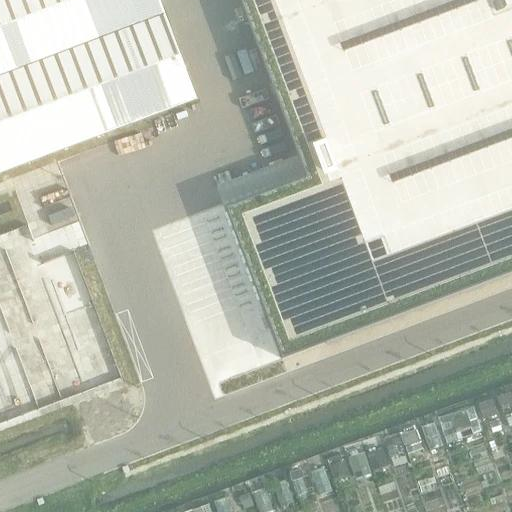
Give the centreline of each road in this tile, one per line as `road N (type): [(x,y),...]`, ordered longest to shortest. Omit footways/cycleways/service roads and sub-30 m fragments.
road 1 (unclassified): [(189,425),(112,200),(245,147),(194,0)]
road 2 (unclassified): [(511,303),(189,425)]
road 3 (unclassified): [(189,425),(0,497)]
